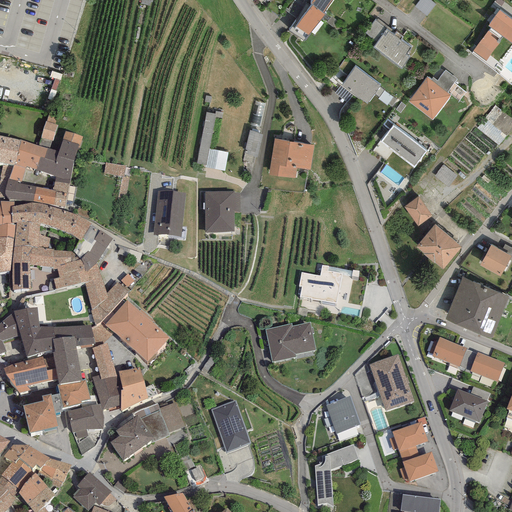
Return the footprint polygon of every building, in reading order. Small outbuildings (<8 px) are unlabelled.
[(330,0),(310,0),(292,25),(305,34),(330,0)] [(417,0),(414,4),(427,14),(436,2),(432,0),(417,0)] [(511,14),(499,5),(488,19),(493,23),(474,46),(486,55),(506,31),(511,36),(511,14)] [(410,45),(387,26),(373,43),(401,64),(409,54),(405,51),(410,45)] [(380,83),(354,63),(341,80),(366,100),(380,83)] [(432,85),(424,79),(408,100),(430,117),(449,94),(447,92),(456,80),(444,70),(432,85)] [(196,162),(224,167),(228,149),(209,145),(215,111),(206,109),(196,162)] [(60,117),(51,115),(42,142),(55,146),(60,130),(56,129),(60,117)] [(426,149),(390,124),(377,143),(412,168),(426,149)] [(256,156),(263,132),(251,129),(244,153),(256,156)] [(87,140),(69,135),(63,156),(52,153),(49,164),(46,163),(43,175),(42,178),(59,182),(56,194),(70,199),(87,140)] [(309,145),(271,138),(265,174),(292,179),(294,168),(305,169),(309,145)] [(26,146),(0,140),(0,168),(4,170),(0,191),(0,201),(12,198),(19,171),(26,146)] [(49,164),(52,153),(26,146),(19,171),(28,173),(31,174),(31,171),(43,175),(46,163),(49,164)] [(67,211),(70,199),(24,188),(28,173),(19,171),(12,198),(67,211)] [(180,197),(161,195),(158,238),(176,240),(180,197)] [(428,215),(413,196),(399,206),(414,225),(428,215)] [(236,197),(202,197),(202,237),(229,237),(229,217),(236,217),(236,197)] [(0,206),(0,239),(12,239),(15,228),(17,211),(17,206),(0,206)] [(19,213),(17,211),(15,228),(18,230),(20,230),(19,252),(36,252),(44,253),(45,230),(79,242),(84,246),(87,248),(89,246),(98,233),(97,230),(83,224),(36,209),(19,213)] [(458,247),(431,223),(411,245),(438,269),(458,247)] [(90,276),(95,274),(118,245),(98,233),(89,246),(87,248),(84,246),(78,256),(87,265),(90,276)] [(12,239),(0,239),(0,277),(10,277),(12,239)] [(509,255),(488,243),(477,264),(498,275),(509,255)] [(35,271),(36,252),(19,252),(18,296),(34,295),(35,271)] [(87,265),(78,256),(59,255),(44,253),(36,252),(35,271),(58,273),(60,283),(54,284),(58,293),(85,289),(83,278),(90,276),(87,265)] [(113,301),(108,292),(101,272),(95,274),(90,276),(83,278),(85,289),(93,314),(99,312),(113,301)] [(315,281),(298,278),(294,303),(334,311),(340,277),(316,273),(315,281)] [(121,283),(128,289),(133,282),(126,277),(121,283)] [(506,296),(459,277),(442,318),(489,337),(506,296)] [(117,284),(108,292),(113,301),(99,312),(93,314),(98,328),(104,327),(135,298),(117,284)] [(176,345),(130,304),(109,328),(155,368),(176,345)] [(0,332),(0,360),(10,358),(5,346),(25,339),(32,363),(58,356),(58,358),(61,375),(64,386),(65,392),(90,386),(82,353),(80,344),(61,346),(57,331),(44,332),(41,313),(17,317),(0,332)] [(294,324),(268,329),(275,364),(298,359),(297,354),(316,351),(311,325),(295,328),(294,324)] [(466,351),(438,340),(431,357),(459,369),(466,351)] [(111,413),(125,410),(128,395),(126,390),(119,390),(121,381),(110,348),(100,350),(107,379),(102,380),(97,381),(103,402),(107,414),(111,413)] [(504,365),(477,354),(469,371),(496,383),(504,365)] [(393,360),(366,370),(383,416),(410,406),(393,360)] [(46,362),(8,374),(23,398),(34,396),(31,391),(64,386),(61,375),(52,377),(46,362)] [(145,372),(121,375),(126,390),(128,395),(125,410),(124,416),(149,401),(145,387),(145,372)] [(90,386),(65,392),(69,411),(95,405),(90,386)] [(488,403),(457,391),(448,413),(479,425),(488,403)] [(350,399),(329,406),(338,433),(359,426),(350,399)] [(95,405),(69,411),(76,429),(78,443),(89,440),(89,435),(107,434),(107,414),(103,402),(95,405)] [(251,446),(236,402),(212,410),(227,454),(251,446)] [(159,409),(168,434),(184,428),(175,403),(159,409)] [(59,404),(31,411),(39,438),(67,431),(59,404)] [(137,418),(113,434),(118,441),(110,446),(122,464),(154,442),(137,418)] [(420,424),(389,434),(407,484),(437,474),(420,424)] [(314,468),(317,507),(326,506),(333,511),(331,471),(358,461),(352,446),(321,457),(320,464),(314,468)] [(36,474),(24,463),(30,457),(35,453),(18,451),(8,462),(16,468),(5,480),(20,494),(26,488),(23,486),(36,474)] [(46,476),(56,464),(38,454),(30,457),(24,463),(36,474),(44,479),(46,476)] [(67,488),(75,470),(56,464),(46,476),(67,488)] [(114,498),(93,478),(80,490),(84,494),(77,502),(87,511),(95,511),(100,508),(102,510),(114,498)] [(46,511),(59,501),(39,479),(19,497),(32,511),(46,511)] [(12,497),(0,487),(0,511),(13,511),(15,510),(8,502),(12,497)] [(439,511),(440,502),(400,497),(397,511),(439,511)] [(198,511),(188,499),(169,504),(174,511),(198,511)]
